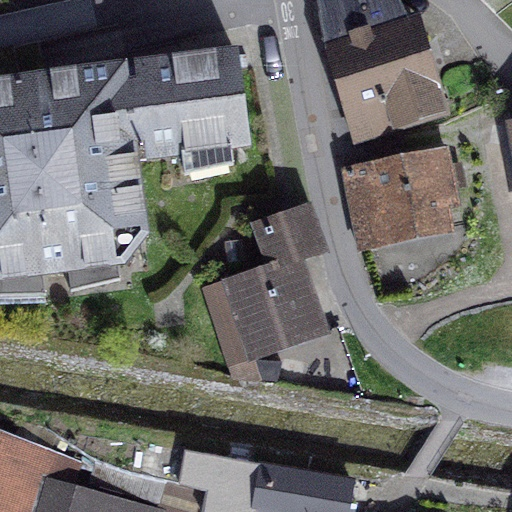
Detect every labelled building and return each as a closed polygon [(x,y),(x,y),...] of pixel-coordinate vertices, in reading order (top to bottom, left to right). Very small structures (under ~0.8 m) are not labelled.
[(355,144),(444,115),(434,81),(418,29),(415,30),(411,18),(404,19),(395,0),(394,0),(322,0),(328,37),(323,38),(355,144)] [(135,162),(248,147),(236,55),(138,68),(140,84),(125,86),(123,70),(0,85),(0,305),(46,304),(42,275),(123,264),(144,237),(135,162)] [(458,209),(446,151),(344,171),(360,250),(449,232),(445,211),(458,209)] [(272,266),(204,290),(229,364),(253,356),(322,332),(298,260),(317,254),(304,214),(260,230),(272,266)] [(253,356),(229,364),(234,378),(261,380),(253,356)] [(79,511),(83,499),(69,495),(75,473),(54,467),(56,459),(0,436),(0,511),(79,511)] [(343,511),(350,484),(188,454),(182,484),(212,491),(207,511),(343,511)] [(158,501),(163,483),(101,465),(95,483),(158,501)] [(202,511),(207,493),(168,484),(159,511),(202,511)] [(130,511),(83,499),(79,511),(130,511)]
